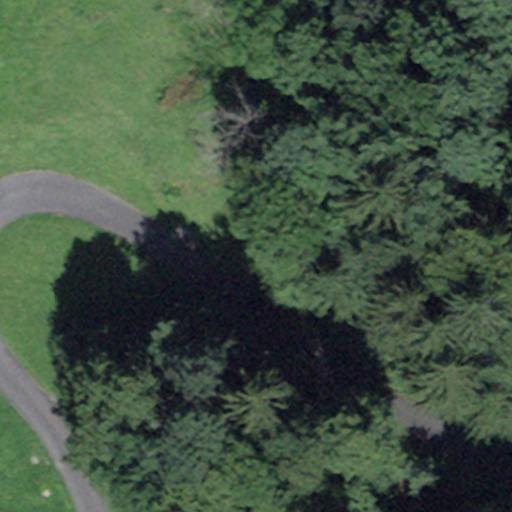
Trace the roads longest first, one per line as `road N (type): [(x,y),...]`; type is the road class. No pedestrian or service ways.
road 1 (unclassified): [(511,507),(295,375),(106,203),(49,190),(0,202)]
road 2 (unclassified): [(0,362),(61,438),(91,511)]
